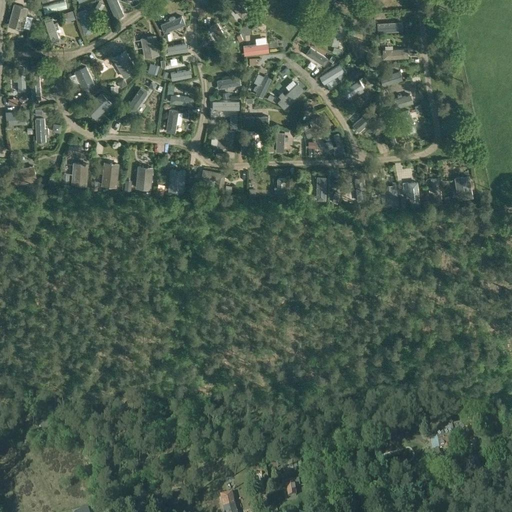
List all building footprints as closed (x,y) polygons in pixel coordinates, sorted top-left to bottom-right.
[(65,0),(43,6),(45,13),(66,7),(65,0)] [(117,0),(107,0),(115,18),(124,14),(117,0)] [(226,0),(241,17),(248,11),(239,1),(238,0),(226,0)] [(373,0),(374,9),(399,8),(399,0),(373,0)] [(28,6),(14,3),(8,25),(22,28),(28,6)] [(86,9),(77,12),(85,34),(93,31),(86,9)] [(67,22),(74,20),(73,13),(65,15),(67,22)] [(231,17),(236,24),(241,20),(236,13),(231,17)] [(170,20),(161,24),(164,32),(186,24),(182,15),(175,18),(170,20)] [(52,17),(44,20),(52,43),(60,40),(56,28),(54,23),(52,17)] [(210,33),(209,19),(201,19),(202,33),(210,33)] [(337,45),(345,23),(333,20),(326,41),(337,45)] [(402,21),(377,23),(378,32),(403,31),(402,21)] [(217,22),(210,26),(221,44),(227,40),(217,22)] [(353,44),(353,46),(359,47),(361,31),(355,31),(354,39),(353,44)] [(140,36),(144,55),(159,53),(155,33),(140,36)] [(187,43),(167,46),(168,54),(188,50),(187,43)] [(256,44),(243,46),(244,55),(268,51),(267,43),(266,43),(264,43),(256,44)] [(310,47),(306,53),(324,65),(328,59),(310,47)] [(385,49),(383,49),(383,58),(408,57),(407,48),(392,49),(385,49)] [(112,57),(124,76),(136,69),(124,49),(112,57)] [(263,60),(259,64),(255,58),(248,64),(254,71),(258,67),(262,72),(269,67),(263,60)] [(217,63),(218,74),(228,74),(227,62),(217,63)] [(340,62),(320,76),(325,84),(337,76),(341,74),(346,70),(340,62)] [(26,67),(18,67),(18,77),(18,81),(19,88),(19,89),(19,91),(27,91),(26,67)] [(95,84),(86,67),(76,72),(84,89),(95,84)] [(190,69),(170,73),(172,80),(191,76),(190,69)] [(400,71),(380,77),(382,85),(402,79),(400,71)] [(39,74),(30,75),(32,99),(41,99),(39,74)] [(239,75),(217,79),(218,88),(241,84),(239,75)] [(259,85),(255,94),(262,97),(271,78),(264,75),(263,76),(259,85)] [(370,78),(366,81),(365,81),(368,87),(374,83),(370,78)] [(360,80),(343,90),(347,97),(357,91),(362,88),(364,87),(360,80)] [(297,83),(289,90),(285,94),(282,91),(278,95),(281,98),(277,101),(284,108),(304,89),(298,82),(297,83)] [(140,88),(126,108),(133,113),(147,93),(140,88)] [(85,107),(95,118),(111,102),(101,91),(85,107)] [(171,94),(170,102),(193,105),(194,97),(171,94)] [(411,94),(388,100),(391,109),(413,103),(411,94)] [(239,101),(213,101),(213,110),(240,110),(239,101)] [(377,111),(382,107),(378,101),(373,105),(377,111)] [(170,108),(166,131),(175,133),(176,124),(178,111),(179,110),(170,108)] [(371,108),(352,124),(359,132),(369,123),(375,117),(377,115),(371,108)] [(29,109),(5,111),(6,119),(29,117),(29,109)] [(409,109),(400,112),(407,134),(416,131),(409,109)] [(269,116),(245,117),(245,125),(269,124),(269,116)] [(45,118),(35,118),(37,142),(46,141),(45,118)] [(388,120),(379,123),(389,147),(397,144),(388,120)] [(312,127),(305,129),(308,137),(328,129),(325,122),(324,122),(312,127)] [(234,149),(235,131),(220,129),(218,147),(234,149)] [(254,132),(242,131),(242,153),(254,154),(254,132)] [(277,132),(276,152),(284,152),(285,141),(285,136),(285,132),(277,132)] [(339,132),(333,134),(337,145),(340,154),(346,152),(339,132)] [(87,162),(73,161),(71,183),(85,185),(87,162)] [(118,162),(104,161),(102,183),(116,185),(118,162)] [(152,165),(138,164),(136,187),(150,188),(152,165)] [(36,178),(33,165),(11,169),(13,183),(36,178)] [(184,169),(170,167),(168,190),(182,191),(184,169)] [(203,170),(202,178),(204,178),(203,184),(215,186),(214,189),(222,190),(225,174),(203,170)] [(470,176),(454,178),(457,201),(473,199),(470,176)] [(316,177),(316,200),(326,200),(326,177),(316,177)] [(364,177),(355,178),(358,200),(367,199),(364,177)] [(439,177),(431,178),(432,186),(432,191),(434,205),(442,204),(439,177)] [(285,178),(277,178),(277,187),(277,192),(277,201),(286,201),(285,178)] [(417,181),(408,182),(409,192),(410,197),(411,207),(420,206),(417,181)] [(395,184),(379,186),(383,205),(398,203),(395,184)] [(225,185),(223,196),(230,197),(232,186),(225,185)] [(336,204),(339,196),(334,194),(331,202),(336,204)] [(462,427),(465,438),(471,436),(472,437),(477,436),(475,426),(469,427),(469,425),(462,427)] [(455,446),(454,440),(452,433),(437,436),(439,449),(441,449),(442,453),(448,452),(447,448),(455,446)] [(285,472),(293,471),(292,461),(284,462),(285,472)] [(283,487),(286,487),(287,499),(296,497),(294,486),(294,481),(282,483),(283,487)] [(179,492),(169,495),(172,504),(181,501),(179,492)] [(235,511),(231,495),(220,498),(223,511),(235,511)]
